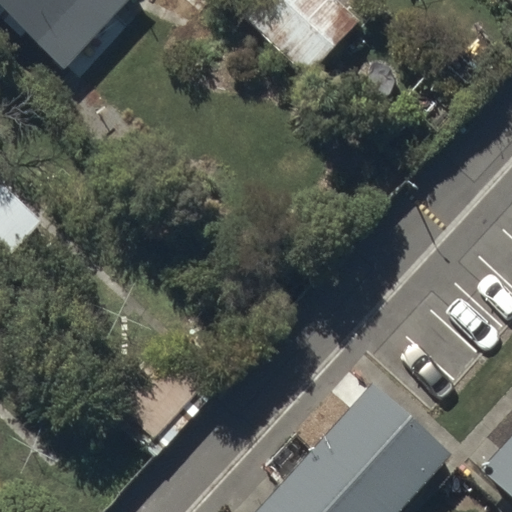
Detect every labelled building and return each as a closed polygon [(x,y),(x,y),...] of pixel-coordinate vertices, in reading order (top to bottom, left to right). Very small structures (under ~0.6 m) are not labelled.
[(0,0),(0,10),(63,70),(128,0),(0,0)] [(356,19),(336,0),(251,0),(242,10),(307,71),(356,19)] [(0,253),(36,217),(0,182),(0,253)] [(482,341),(460,321),(407,377),(429,398),(482,341)] [(204,372),(160,334),(105,397),(148,435),(204,372)] [(370,381),(308,449),(378,511),(394,511),(448,452),(370,381)] [(511,432),(480,467),(511,496),(511,432)] [(378,511),(308,449),(257,506),(263,511),(378,511)]
